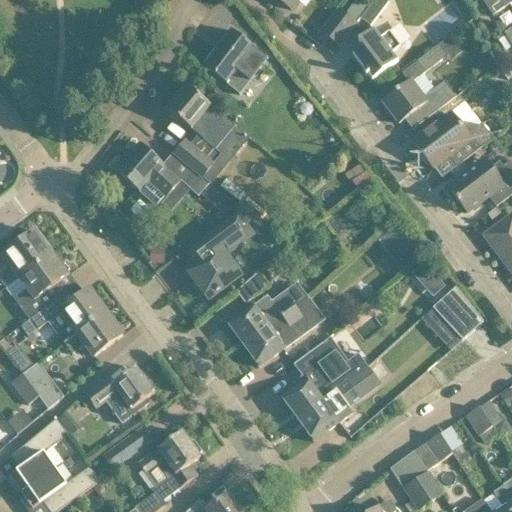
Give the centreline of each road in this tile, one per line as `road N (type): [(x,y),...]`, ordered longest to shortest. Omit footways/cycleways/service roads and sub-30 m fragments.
road 1 (residential): [(306,510),(192,350),(156,331),(64,205)]
road 2 (residential): [(511,315),(296,47)]
road 3 (residential): [(306,510),(511,365)]
road 4 (residential): [(79,168),(176,40),(191,0)]
